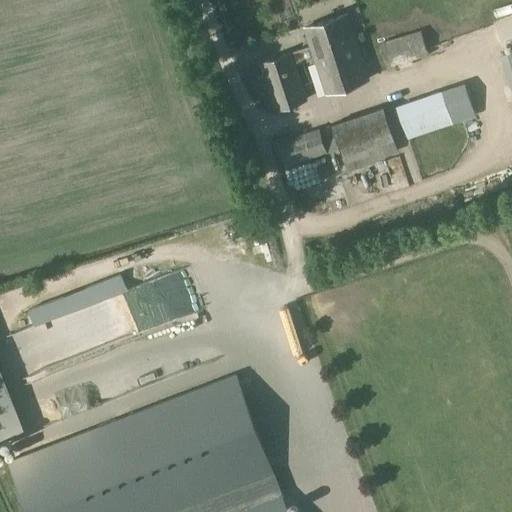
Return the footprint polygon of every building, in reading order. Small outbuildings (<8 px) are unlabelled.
[(296,65),(315,59),(326,93),(368,79),(347,14),(305,28),(311,46),(259,62),(275,110),(307,100),(296,65)] [(387,67),(428,56),(421,32),(380,43),(387,67)] [(406,130),(473,108),(466,85),(398,107),(406,130)] [(394,139),(395,138),(385,107),(333,124),(344,155),(343,156),(349,170),(375,163),(381,158),(398,151),(394,139)] [(308,112),(313,126),(325,122),(320,108),(308,112)] [(289,165),(326,152),(318,128),(281,141),(289,165)] [(31,397),(15,402),(0,359),(0,437),(67,414),(52,372),(26,382),(31,397)] [(231,511),(280,493),(235,374),(9,460),(29,511),(231,511)] [(287,511),(280,493),(231,511),(287,511)]
